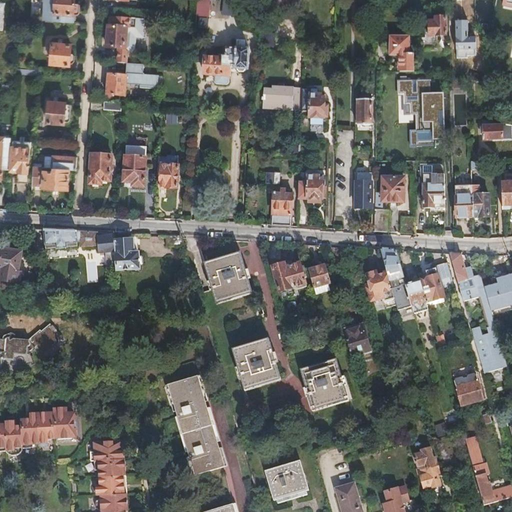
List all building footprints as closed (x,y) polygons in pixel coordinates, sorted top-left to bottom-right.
[(48,0),(48,11),(77,13),(78,3),(80,2),(81,2),(82,1),(82,0),(48,0)] [(208,0),(197,0),(197,16),(209,16),(208,0)] [(472,8),(462,11),(464,19),(474,17),(472,8)] [(434,21),(428,21),(428,35),(444,35),(444,15),(434,15),(434,21)] [(107,24),(105,47),(118,48),(117,62),(127,62),(128,51),(135,51),(136,37),(143,38),(144,19),(115,17),(114,25),(107,24)] [(197,25),(207,25),(206,17),(197,17),(197,25)] [(467,20),(455,20),(456,49),(457,49),(457,58),(467,58),(467,55),(476,55),(475,36),(468,36),(467,20)] [(400,58),(400,71),(414,71),(414,38),(392,37),(392,53),(398,53),(400,58)] [(205,57),(204,72),(215,73),(215,80),(217,82),(226,83),(229,80),(230,67),(235,67),(235,68),(247,69),(248,48),(243,47),(243,40),(236,39),(235,47),(226,46),(225,54),(223,53),(219,52),(218,57),(205,57)] [(51,42),(50,62),(71,64),(73,62),(74,56),(71,53),(69,53),(69,44),(51,42)] [(127,64),(127,74),(126,83),(140,84),(139,88),(153,88),(154,85),(158,85),(159,75),(143,74),(143,65),(127,64)] [(40,68),(17,66),(17,75),(39,77),(40,68)] [(107,73),(106,95),(125,96),(126,83),(127,74),(107,73)] [(464,77),(452,78),(452,87),(464,85),(464,77)] [(444,136),(443,96),(430,96),(430,80),(398,81),(399,93),(404,93),(405,97),(405,103),(410,103),(411,108),(411,115),(417,114),(417,121),(416,121),(416,125),(417,125),(417,131),(410,131),(410,147),(416,147),(416,148),(422,148),(422,147),(436,147),(435,136),(444,136)] [(300,110),(301,86),(273,85),(273,88),(263,88),(263,105),(286,106),(285,109),(300,110)] [(308,93),(308,117),(323,117),(323,93),(308,93)] [(357,96),(356,122),(372,122),(373,97),(357,96)] [(47,100),(46,120),(69,122),(70,112),(65,111),(65,102),(47,100)] [(102,109),(121,110),(121,102),(103,101),(102,109)] [(453,102),(453,126),(467,126),(467,102),(453,102)] [(309,119),(309,129),(323,129),(322,119),(309,119)] [(511,122),(502,121),(502,123),(502,124),(482,124),(482,136),(503,136),(502,138),(511,137),(511,122)] [(30,135),(12,133),(10,169),(27,170),(30,135)] [(4,136),(0,135),(0,176),(1,166),(7,166),(8,147),(3,147),(4,136)] [(299,140),(299,154),(299,157),(309,158),(309,140),(299,140)] [(125,143),(122,179),(133,180),(133,184),(143,185),(146,145),(125,143)] [(41,153),(40,166),(43,166),(50,166),(51,153),(41,153)] [(67,168),(73,168),(74,155),(51,153),(50,166),(67,168)] [(89,154),(87,181),(98,182),(99,178),(108,178),(110,155),(89,154)] [(160,161),(159,183),(166,184),(166,186),(176,187),(178,162),(160,161)] [(422,206),(444,206),(443,182),(442,182),(442,172),(440,172),(440,171),(439,171),(439,170),(439,169),(438,169),(438,168),(437,167),(437,166),(436,166),(436,165),(435,165),(434,164),(433,164),(433,163),(432,163),(431,163),(431,162),(417,162),(418,176),(417,176),(418,180),(422,180),(422,206)] [(40,166),(32,165),(31,181),(39,182),(40,166)] [(65,185),(67,168),(50,166),(43,166),(41,187),(53,188),(54,184),(65,185)] [(356,169),(355,205),(370,205),(371,170),(356,169)] [(267,172),(266,183),(280,183),(280,172),(267,172)] [(298,174),(298,197),(320,197),(320,174),(298,174)] [(382,176),(382,199),(403,200),(404,176),(382,176)] [(511,180),(502,181),(503,204),(511,203),(511,180)] [(487,184),(472,185),(473,215),(488,215),(487,184)] [(473,215),(472,185),(456,185),(457,215),(473,215)] [(271,192),(270,223),(290,224),(291,192),(283,192),(283,188),(278,188),(277,192),(271,192)] [(374,208),(374,229),(389,230),(389,209),(374,208)] [(414,215),(412,215),(400,215),(400,231),(414,231),(414,215)] [(113,232),(46,228),(44,248),(78,246),(78,241),(82,241),(82,245),(98,244),(98,251),(115,250),(114,241),(113,232)] [(179,236),(165,235),(165,244),(182,245),(179,236)] [(130,240),(114,241),(115,250),(117,270),(139,268),(138,253),(132,254),(130,240)] [(0,245),(0,276),(17,277),(20,247),(0,245)] [(396,248),(380,247),(389,278),(397,276),(399,283),(391,286),(396,303),(398,308),(412,304),(406,282),(396,248)] [(237,252),(203,262),(215,305),(250,294),(237,252)] [(460,252),(449,252),(457,279),(472,274),(469,264),(464,266),(460,252)] [(427,276),(420,278),(427,302),(445,297),(442,288),(455,285),(446,255),(431,259),(434,267),(436,273),(427,275),(427,276)] [(281,257),(268,261),(276,286),(302,277),(295,256),(282,260),(281,257)] [(326,262),(309,267),(314,286),(331,281),(326,262)] [(386,306),(396,303),(391,286),(391,285),(388,286),(383,267),(375,269),(374,265),(365,268),(371,287),(368,288),(371,298),(375,297),(376,300),(381,299),(386,306)] [(425,269),(427,275),(436,273),(434,267),(425,269)] [(484,286),(490,310),(511,304),(511,307),(511,306),(511,271),(496,277),(497,282),(484,286)] [(472,274),(457,279),(483,372),(506,365),(490,310),(484,286),(480,272),(472,274)] [(406,282),(412,304),(415,314),(429,310),(427,302),(420,278),(406,282)] [(314,286),(316,296),(334,291),(331,281),(314,286)] [(145,303),(130,304),(130,311),(134,317),(141,316),(145,310),(145,303)] [(344,326),(347,336),(352,355),(370,350),(362,321),(344,326)] [(0,364),(1,356),(15,358),(17,356),(18,356),(21,366),(24,365),(25,365),(28,364),(28,363),(32,362),(29,354),(27,353),(27,351),(32,346),(36,347),(38,350),(55,337),(50,331),(47,326),(46,327),(44,325),(39,329),(38,327),(37,328),(36,327),(34,329),(34,330),(25,337),(11,335),(8,337),(7,334),(0,337),(0,336),(0,364)] [(446,332),(436,335),(440,348),(450,345),(446,332)] [(268,339),(232,350),(243,388),(280,378),(268,339)] [(337,359),(301,369),(311,407),(347,398),(337,359)] [(476,371),(455,378),(463,404),(484,398),(476,371)] [(195,374),(167,383),(193,473),(222,465),(195,374)] [(13,418),(2,419),(2,421),(0,421),(0,448),(4,449),(5,450),(6,451),(7,452),(9,453),(10,453),(12,453),(14,453),(15,453),(17,452),(18,451),(19,450),(20,449),(20,448),(20,445),(31,445),(31,442),(37,441),(37,443),(40,444),(44,444),(47,442),(47,436),(73,435),(71,409),(65,409),(65,404),(50,405),(51,409),(26,411),(27,416),(18,416),(19,423),(14,423),(13,418)] [(458,412),(444,416),(446,423),(460,419),(458,412)] [(449,434),(435,438),(445,473),(459,469),(449,434)] [(98,492),(99,495),(94,498),(94,501),(94,505),(99,507),(99,511),(124,511),(124,508),(126,508),(122,437),(91,439),(92,449),(88,449),(89,458),(92,458),(93,467),(97,467),(97,481),(94,481),(95,492),(98,492)] [(421,466),(415,468),(416,470),(436,464),(435,460),(432,461),(428,445),(420,447),(421,451),(414,453),(418,465),(420,464),(421,466)] [(478,445),(468,448),(483,503),(496,499),(495,495),(497,494),(493,480),(489,482),(485,469),(483,469),(482,464),(483,463),(478,445)] [(298,457),(263,467),(271,497),(307,487),(298,457)] [(436,464),(416,470),(417,473),(422,471),(423,474),(420,475),(423,485),(429,484),(430,486),(439,484),(435,470),(438,469),(436,464)] [(363,511),(356,481),(340,486),(346,511),(363,511)] [(507,496),(511,494),(511,486),(511,482),(503,485),(507,496)] [(390,488),(396,511),(410,511),(417,510),(413,497),(408,499),(404,485),(397,487),(397,486),(390,488)] [(396,511),(390,488),(384,490),(387,502),(383,503),(385,511),(396,511)] [(234,511),(232,503),(203,511),(234,511)]
